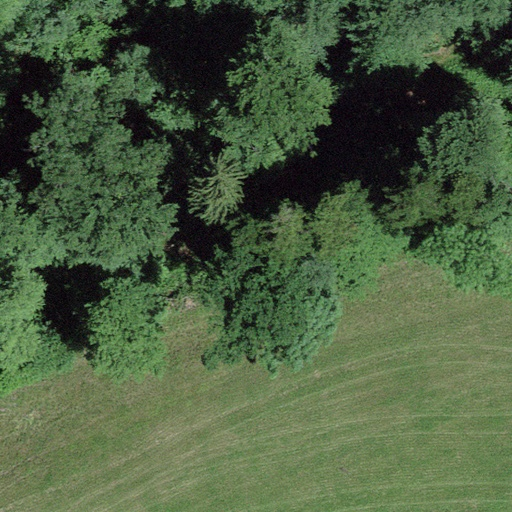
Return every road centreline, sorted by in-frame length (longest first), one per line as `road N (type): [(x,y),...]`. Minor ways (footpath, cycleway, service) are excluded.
road 1 (track): [(511,32),(0,211)]
road 2 (track): [(92,511),(511,369)]
